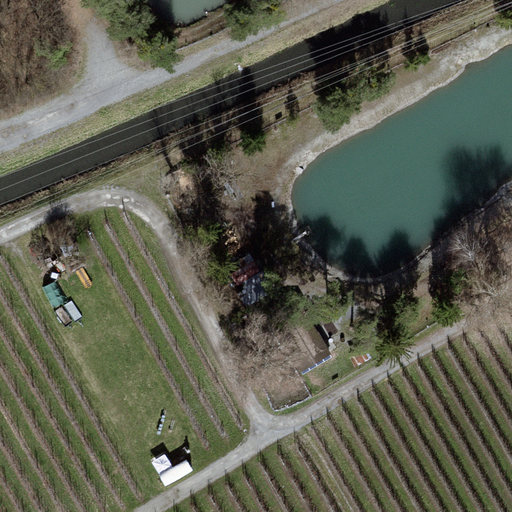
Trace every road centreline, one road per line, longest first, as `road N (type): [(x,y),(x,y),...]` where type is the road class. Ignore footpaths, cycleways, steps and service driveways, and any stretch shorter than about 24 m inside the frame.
road 1 (track): [(144,511),(511,295)]
road 2 (track): [(110,96),(329,0)]
